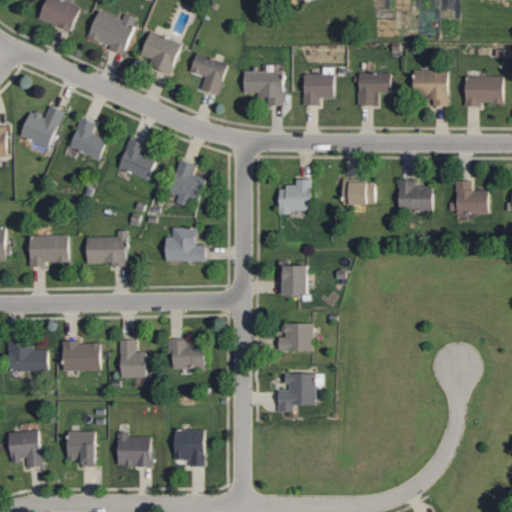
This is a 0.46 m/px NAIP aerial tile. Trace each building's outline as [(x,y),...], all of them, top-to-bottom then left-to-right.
[(48,0),(41,18),(73,31),(83,7),(66,0),(48,0)] [(89,37),(126,52),(136,27),(134,26),(138,16),(127,12),(124,19),(100,10),(89,37)] [(184,44),(150,31),(142,53),(153,57),(150,65),(173,73),(184,44)] [(207,75),(203,89),(221,94),(230,63),(197,53),(192,71),(207,75)] [(286,104),(286,71),(246,70),(245,92),(261,92),(260,97),(270,97),(270,104),(286,104)] [(434,105),(452,105),(452,70),(417,71),(418,94),(434,93),(434,105)] [(361,104),(377,105),(378,92),(394,92),(394,72),(361,72),(361,104)] [(306,104),(321,105),(321,97),(337,97),(337,74),(306,73),(306,104)] [(507,103),(508,76),(467,75),(467,105),(482,105),(482,102),(507,103)] [(23,136),(52,147),(66,110),(51,105),(47,115),(33,110),(23,136)] [(102,158),(109,139),(93,133),(97,123),(83,117),(72,146),(102,158)] [(0,155),(10,155),(9,126),(0,126),(0,155)] [(151,179),(159,160),(142,153),(146,144),(132,138),(120,166),(151,179)] [(197,165),(182,159),(171,191),(180,194),(178,202),(191,207),(194,199),(201,201),(209,179),(194,173),(197,165)] [(314,179),(298,179),(298,186),(281,186),(282,212),(315,211),(314,179)] [(379,204),(379,180),(346,179),(346,203),(379,204)] [(418,179),(400,180),(400,210),(436,209),(436,187),(418,187),(418,179)] [(474,180),(459,180),(458,212),(492,213),(493,190),(474,189),(474,180)] [(0,260),(10,260),(10,226),(0,226),(0,260)] [(200,227),(175,227),(175,236),(169,236),(168,260),(208,261),(208,245),(200,245),(200,227)] [(90,237),(90,263),(113,263),(113,266),(130,266),(129,230),(119,230),(120,236),(90,237)] [(72,261),(72,234),(33,235),(33,266),(48,265),(48,261),(72,261)] [(292,265),(292,260),(281,260),(280,295),(311,296),(312,265),(292,265)] [(315,323),(285,323),(285,336),(281,336),(282,351),(316,350),(315,323)] [(138,340),(123,339),(122,377),(148,377),(149,352),(137,351),(138,340)] [(175,368),(208,368),(208,346),(188,346),(188,339),(170,339),(170,353),(175,353),(175,368)] [(35,349),(35,341),(10,341),(10,370),(51,371),(51,349),(35,349)] [(65,370),(104,369),(103,342),(65,342),(65,370)] [(318,373),(289,373),(289,390),(281,390),(281,412),(296,411),(296,405),(319,404),(318,373)] [(10,432),(14,461),(28,459),(30,467),(45,465),(41,429),(10,432)] [(208,430),(176,429),(176,459),(192,459),(192,466),(208,467),(208,430)] [(71,460),(84,460),(84,465),(99,465),(99,431),(71,430),(71,460)] [(154,436),(131,437),(131,432),(120,432),(120,466),(155,465),(154,436)]
